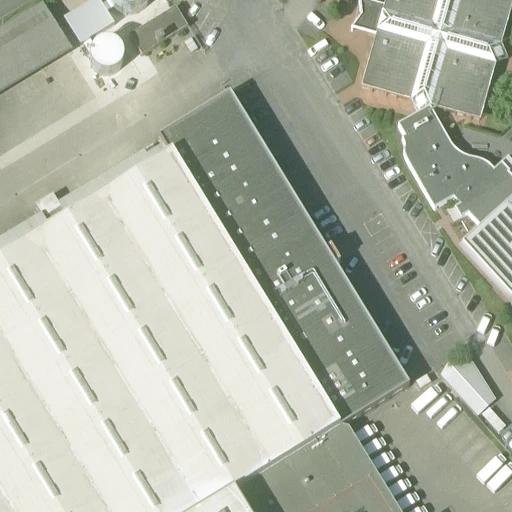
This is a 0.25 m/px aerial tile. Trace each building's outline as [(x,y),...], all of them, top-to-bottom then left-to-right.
[(511,0),(386,0),(382,16),(370,23),(377,35),(364,82),(365,83),(363,91),(371,93),(370,94),(412,106),(418,118),(430,111),(471,123),(472,121),(479,124),(482,116),(483,116),(496,68),(508,61),(502,50),(511,12),(511,0)] [(43,8),(10,29),(30,62),(64,42),(43,8)] [(176,11),(130,39),(142,59),(188,30),(176,11)] [(10,29),(0,34),(0,79),(30,62),(10,29)] [(325,254),(230,99),(159,142),(170,159),(171,158),(339,433),(408,390),(334,269),(329,273),(319,257),(325,254)] [(469,162),(466,161),(462,159),(456,155),(453,152),(451,149),(430,111),(418,118),(398,129),(405,141),(402,142),(404,146),(405,150),(404,153),(404,156),(405,160),(406,163),(434,213),(454,202),(460,209),(455,212),(461,223),(469,218),(480,230),(511,201),(511,180),(509,177),(510,176),(502,167),(494,174),(492,171),(488,168),(481,165),(477,163),(469,162)] [(170,159),(68,222),(61,211),(43,222),(50,233),(0,263),(0,511),(209,511),(233,498),(339,433),(171,158),(170,159)] [(511,201),(480,230),(463,246),(511,300),(511,201)] [(387,511),(339,433),(233,498),(242,511),(387,511)] [(242,511),(233,498),(209,511),(242,511)]
